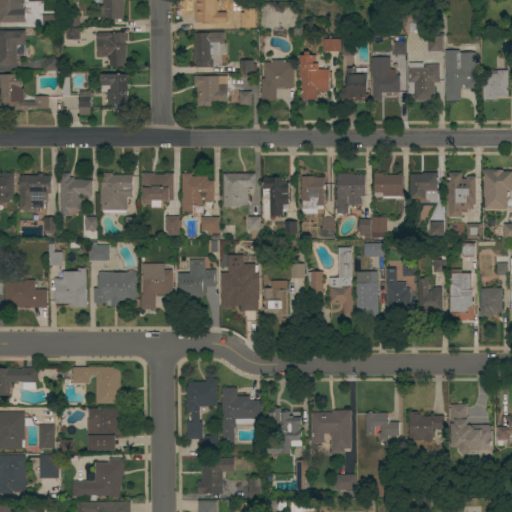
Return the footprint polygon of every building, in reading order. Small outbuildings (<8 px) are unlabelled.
[(0,0),(24,0),(24,4),(12,4),(12,14),(14,14),(14,22),(0,22),(0,0)] [(123,0),(123,8),(122,8),(122,20),(120,20),(120,21),(113,21),(113,20),(108,20),(108,22),(100,22),(100,20),(97,20),(97,18),(99,18),(99,6),(102,6),(102,0),(123,0)] [(217,24),(196,24),(196,17),(194,17),(194,0),(217,0),(217,10),(220,10),(221,11),(221,14),(221,15),(219,15),(219,21),(217,24)] [(55,15),(55,27),(41,28),(41,15),(55,15)] [(65,16),(79,15),(79,27),(66,28),(65,16)] [(251,17),(251,30),(238,30),(238,17),(251,17)] [(0,30),(23,30),(23,28),(33,28),(33,36),(24,36),(25,55),(16,55),(16,66),(0,66),(0,30)] [(65,29),(79,28),(79,39),(65,40),(65,29)] [(125,52),(126,67),(109,67),(109,60),(107,60),(107,57),(109,57),(109,56),(97,56),(97,45),(96,45),(95,40),(96,40),(96,34),(97,34),(97,33),(108,32),(108,34),(117,33),(117,32),(121,32),(121,33),(124,33),(124,44),(125,44),(125,52)] [(223,32),(223,44),(219,44),(219,55),(210,55),(211,59),(212,59),(212,64),(212,68),(195,68),(195,61),(193,61),(193,42),(193,33),(223,32)] [(426,52),(426,36),(442,36),(442,52),(426,52)] [(322,39),(339,39),(339,52),(321,51),(322,39)] [(354,41),(354,55),(341,55),(341,41),(354,41)] [(405,41),(405,55),(392,55),(392,41),(405,41)] [(502,45),(511,44),(511,60),(502,60),(502,45)] [(444,51),(457,51),(457,46),(474,46),(474,53),(475,53),(475,62),(478,62),(478,88),(460,88),(460,101),(444,101),(444,51)] [(300,79),(298,79),(298,68),(300,68),(300,55),(303,55),(303,52),(309,52),(309,55),(315,55),(315,63),(317,63),(317,69),(328,69),(328,72),(330,72),(330,77),(328,77),(328,91),(316,91),(316,99),(301,100),(300,79)] [(371,76),(370,76),(370,57),(389,57),(389,69),(395,69),(395,76),(399,76),(399,93),(381,93),(381,100),(371,100),(371,76)] [(55,58),(56,71),(42,71),(41,58),(55,58)] [(263,63),(270,62),(270,60),(283,60),(283,62),(293,62),(293,87),(275,88),(276,101),(261,101),(261,78),(264,78),(263,63)] [(252,72),(239,73),(238,61),(252,61),(252,72)] [(433,101),(412,102),(412,93),(407,93),(407,88),(408,88),(408,83),(407,83),(407,67),(408,67),(408,63),(422,63),(422,68),(424,68),(424,65),(438,64),(439,82),(433,82),(433,101)] [(345,68),(355,68),(355,72),(366,72),(367,100),(341,101),(340,87),(346,87),(345,68)] [(507,96),(496,97),(496,100),(482,100),(482,74),(490,74),(490,70),(507,70),(507,96)] [(13,110),(13,109),(12,109),(12,108),(0,109),(0,74),(20,74),(20,89),(23,89),(23,101),(34,101),(34,96),(48,96),(48,109),(36,109),(36,110),(13,110)] [(126,104),(107,105),(107,91),(110,91),(110,90),(100,90),(100,75),(126,74),(126,104)] [(196,76),(218,76),(218,83),(226,83),(227,92),(228,92),(228,94),(227,95),(227,102),(210,102),(210,106),(196,107),(196,76)] [(69,96),(62,96),(61,78),(68,77),(69,96)] [(251,105),(238,106),(238,92),(240,92),(239,90),(249,90),(249,92),(250,92),(251,105)] [(90,91),(90,109),(88,109),(88,114),(79,114),(79,109),(78,91),(90,91)] [(482,170),(502,169),(502,171),(511,171),(511,191),(506,191),(506,192),(507,192),(507,197),(506,197),(506,209),(484,209),(484,197),(482,197),(482,170)] [(0,178),(1,178),(1,173),(13,173),(13,200),(6,200),(6,203),(0,203),(0,178)] [(100,188),(100,173),(112,173),(112,175),(132,175),(132,197),(126,197),(126,210),(126,213),(101,213),(101,210),(100,210),(100,188)] [(141,173),(154,173),(154,175),(164,175),(164,173),(173,173),(173,200),(166,200),(165,201),(161,201),(161,207),(150,207),(150,203),(141,203),(141,173)] [(222,174),(254,173),(254,187),(247,188),(248,207),(223,207),(222,174)] [(336,174),(351,173),(351,175),(364,175),(364,196),(359,196),(360,205),(346,205),(346,213),(336,213),(336,174)] [(401,175),(402,196),(400,196),(400,198),(383,198),(373,198),(373,173),(382,173),(382,175),(401,175)] [(409,174),(422,174),(422,173),(436,173),(436,202),(435,203),(435,205),(419,205),(419,199),(409,199),(409,174)] [(446,182),(448,182),(448,173),(461,173),(461,179),(466,179),(466,177),(475,177),(475,205),(472,205),(472,209),(460,209),(460,217),(448,217),(448,203),(446,203),(446,182)] [(37,175),(37,174),(42,174),(42,175),(50,175),(50,193),(47,193),(47,201),(41,201),(41,207),(31,207),(31,210),(19,210),(19,188),(19,176),(37,175)] [(60,174),(69,174),(69,178),(73,178),(73,180),(82,180),(91,180),(92,196),(90,196),(90,197),(87,197),(87,196),(80,196),(80,211),(69,211),(69,216),(60,216),(60,206),(59,206),(59,198),(60,198),(60,174)] [(181,174),(191,174),(191,176),(207,176),(207,181),(213,181),(213,201),(208,201),(208,203),(206,203),(206,201),(204,201),(204,198),(201,198),(201,205),(192,205),(192,211),(181,211),(181,174)] [(301,201),(300,176),(312,176),(312,178),(323,178),(323,183),(323,206),(323,209),(316,209),(316,214),(301,214),(301,201)] [(285,181),(285,182),(288,182),(288,204),(287,204),(287,209),(282,209),(282,216),(269,216),(269,196),(262,196),(262,177),(282,177),(282,179),(283,179),(285,181)] [(178,235),(167,235),(167,231),(165,231),(165,216),(178,216),(178,235)] [(386,216),(386,232),(384,232),(384,237),(371,238),(371,217),(386,216)] [(43,217),(56,217),(56,230),(55,230),(55,234),(48,234),(48,230),(43,230),(43,217)] [(97,217),(97,231),(95,231),(95,235),(91,235),(91,231),(84,231),(84,217),(97,217)] [(125,217),(137,217),(137,230),(136,230),(136,236),(129,236),(129,233),(126,234),(126,230),(125,230),(125,217)] [(219,217),(219,231),(218,231),(218,234),(207,234),(207,231),(200,231),(200,217),(219,217)] [(259,217),(259,223),(262,223),(262,228),(259,228),(259,239),(251,239),(251,230),(247,230),(247,217),(259,217)] [(321,217),(334,217),(334,237),(319,237),(319,228),(321,228),(321,217)] [(370,239),(363,239),(363,236),(360,236),(359,232),(358,232),(358,219),(369,219),(370,239)] [(296,234),(284,234),(283,222),(296,222),(296,234)] [(443,222),(443,236),(429,236),(429,222),(443,222)] [(511,240),(503,240),(503,224),(511,223),(511,240)] [(466,224),(480,224),(480,238),(466,238),(466,224)] [(108,246),(108,261),(88,261),(88,250),(78,250),(78,248),(68,248),(68,240),(94,240),(94,246),(108,246)] [(246,242),(251,242),(252,246),(259,246),(259,272),(246,272),(246,242)] [(383,243),(383,257),(363,257),(363,243),(383,243)] [(474,243),(474,256),(473,256),(473,257),(462,257),(462,256),(460,256),(460,243),(474,243)] [(48,244),(54,244),(54,252),(62,252),(62,265),(48,265),(48,244)] [(352,317),(342,317),(342,304),(329,304),(328,278),(337,278),(337,248),(351,247),(352,317)] [(440,260),(440,255),(444,255),(445,272),(433,272),(433,260),(440,260)] [(498,276),(498,280),(494,280),(493,274),(496,274),(496,262),(494,262),(494,256),(496,256),(496,255),(507,255),(508,276),(498,276)] [(178,297),(177,273),(189,273),(189,260),(204,259),(204,270),(215,270),(215,286),(204,287),(205,296),(178,297)] [(142,263),(163,263),(163,265),(170,265),(170,270),(171,270),(171,294),(166,294),(166,295),(163,295),(163,294),(155,294),(155,309),(140,309),(140,294),(142,294),(142,263)] [(401,263),(414,263),(414,276),(401,277),(401,263)] [(304,278),(290,278),(289,264),(303,264),(304,278)] [(85,289),(86,289),(86,307),(70,308),(70,303),(54,303),(53,278),(62,278),(61,271),(77,271),(77,268),(85,268),(85,289)] [(396,283),(405,282),(405,288),(407,288),(407,289),(409,289),(409,293),(410,293),(410,298),(409,298),(410,313),(386,314),(385,284),(386,284),(385,269),(395,268),(396,283)] [(449,284),(449,269),(460,269),(460,273),(470,273),(470,290),(471,290),(471,306),(473,306),(473,319),(472,319),(459,320),(459,317),(448,317),(448,313),(449,313),(449,284)] [(128,272),(128,271),(133,271),(133,272),(135,272),(135,300),(118,300),(118,306),(110,306),(110,300),(106,300),(106,303),(103,303),(103,304),(97,304),(97,303),(92,303),(92,288),(96,288),(96,277),(97,277),(97,272),(128,272)] [(322,298),(310,298),(310,290),(306,290),(306,283),(310,283),(310,278),(307,278),(307,272),(310,272),(310,271),(322,271),(322,298)] [(355,283),(356,283),(355,272),(377,272),(377,295),(378,317),(365,317),(365,319),(359,319),(359,317),(356,317),(355,283)] [(223,309),(222,285),(230,285),(230,276),(243,276),(243,282),(244,282),(244,281),(247,281),(247,282),(250,282),(250,286),(249,286),(249,292),(251,292),(251,305),(251,309),(223,309)] [(10,281),(10,279),(16,279),(16,281),(25,281),(25,280),(35,280),(35,284),(36,284),(36,287),(35,287),(35,289),(46,289),(46,308),(32,308),(32,307),(13,307),(13,306),(4,306),(4,281),(10,281)] [(427,312),(427,317),(417,317),(417,279),(428,279),(428,293),(429,293),(429,291),(433,291),(433,287),(441,287),(441,291),(441,309),(430,309),(427,312)] [(287,316),(281,316),(281,317),(275,317),(275,314),(274,314),(274,315),(264,315),(264,305),(263,305),(263,289),(270,289),(270,281),(286,280),(287,316)] [(477,288),(501,288),(501,298),(502,298),(502,300),(501,300),(501,303),(501,305),(501,312),(493,312),(493,317),(485,317),(485,315),(479,315),(479,308),(477,308),(477,288)] [(120,367),(120,387),(118,387),(118,404),(95,404),(95,375),(88,375),(88,383),(73,383),(73,380),(72,380),(72,367),(120,367)] [(22,369),(22,368),(37,368),(37,382),(35,382),(35,390),(22,390),(22,382),(9,382),(9,396),(0,396),(0,368),(7,368),(7,369),(22,369)] [(217,406),(199,407),(199,421),(202,421),(202,427),(204,427),(204,436),(218,435),(218,451),(203,451),(203,439),(187,439),(186,421),(191,421),(191,412),(186,412),(186,387),(188,387),(187,382),(206,382),(206,379),(217,379),(217,406)] [(221,388),(236,388),(236,396),(249,396),(249,400),(261,400),(261,426),(235,426),(235,428),(233,428),(234,443),(222,443),(221,388)] [(459,451),(458,447),(451,447),(450,405),(466,404),(466,417),(468,417),(468,425),(488,425),(489,426),(492,426),(492,450),(476,450),(476,454),(467,454),(467,455),(462,455),(459,451)] [(266,454),(265,412),(274,412),(274,409),(281,408),(281,412),(289,412),(289,415),(293,415),(293,417),(300,417),(300,425),(298,425),(298,431),(301,431),(301,438),(300,438),(300,440),(301,440),(301,446),(290,447),(290,453),(266,454)] [(122,409),(122,432),(115,432),(115,439),(109,439),(109,452),(91,452),(91,438),(88,438),(88,419),(91,419),(91,415),(94,415),(94,409),(122,409)] [(351,449),(344,449),(344,454),(330,454),(330,437),(329,437),(329,434),(323,434),(323,443),(311,443),(310,413),(332,413),(332,410),(350,410),(351,449)] [(34,426),(24,426),(24,448),(22,448),(22,449),(0,449),(0,412),(24,412),(24,418),(31,418),(34,426)] [(365,414),(367,414),(368,412),(371,412),(372,413),(374,413),(387,413),(387,421),(388,421),(388,422),(398,422),(398,435),(387,436),(387,439),(385,439),(385,442),(378,442),(378,439),(377,438),(377,434),(378,434),(378,433),(380,433),(380,426),(374,426),(374,436),(365,436),(365,414)] [(430,416),(443,416),(443,429),(431,429),(431,433),(432,433),(432,437),(431,437),(431,441),(424,441),(424,440),(416,440),(416,438),(408,438),(408,434),(408,418),(407,418),(407,412),(417,412),(417,414),(421,414),(421,416),(430,416)] [(496,427),(507,427),(507,418),(511,418),(511,417),(511,433),(509,433),(509,440),(502,440),(502,445),(497,446),(496,427)] [(54,449),(38,449),(38,425),(54,425),(54,449)] [(0,455),(25,455),(25,491),(12,491),(12,494),(0,494),(0,455)] [(58,455),(58,478),(39,478),(39,456),(58,455)] [(108,463),(108,459),(123,459),(123,477),(121,477),(121,491),(119,491),(119,498),(108,498),(108,495),(96,495),(96,501),(89,501),(89,495),(85,495),(85,496),(72,496),(72,481),(84,481),(84,473),(94,473),(94,463),(108,463)] [(201,459),(233,459),(233,471),(222,471),(222,493),(203,494),(197,494),(197,481),(201,481),(201,459)] [(309,476),(306,476),(306,489),(297,489),(297,476),(295,476),(295,461),(309,461),(309,476)] [(355,474),(355,490),(334,490),(334,475),(355,474)] [(264,478),(264,499),(247,499),(247,478),(264,478)] [(216,511),(198,511),(198,501),(216,501),(216,511)] [(130,502),(130,511),(77,511),(77,502),(130,502)]
